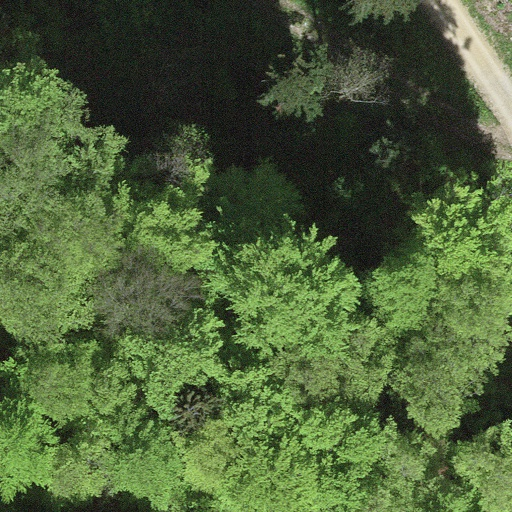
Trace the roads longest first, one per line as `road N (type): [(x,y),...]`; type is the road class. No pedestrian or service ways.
road 1 (track): [(279,0),(511,143)]
road 2 (track): [(511,100),(444,0)]
